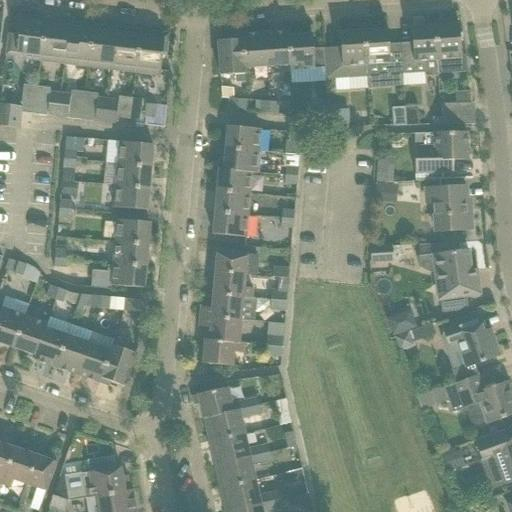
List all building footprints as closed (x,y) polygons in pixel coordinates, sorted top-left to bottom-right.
[(15,58),(40,61),(45,19),(40,19),(39,24),(16,21),(14,35),(8,34),(6,56),(15,57),(15,58)] [(40,61),(63,64),(68,27),(49,25),(50,20),(45,19),(40,61)] [(412,43),(400,44),(402,75),(424,73),(424,77),(438,76),(438,74),(434,22),(425,23),(425,28),(411,28),(412,43)] [(444,22),(434,22),(438,74),(446,74),(466,72),(465,55),(460,56),(458,25),(444,26),(444,22)] [(63,64),(87,67),(92,25),(87,25),(87,30),(68,27),(63,64)] [(87,67),(111,70),(116,33),(97,31),(97,26),(92,25),(87,67)] [(363,27),(367,77),(379,76),(379,80),(392,80),(391,75),(402,75),(400,44),(388,45),(387,30),(373,31),(373,26),(363,27)] [(325,80),(367,77),(363,27),(353,28),(353,32),(339,33),(340,48),(323,49),(324,68),(325,80)] [(111,70),(135,73),(140,31),(135,30),(134,36),(116,33),(111,70)] [(140,31),(135,73),(159,76),(162,53),(166,54),(167,39),(144,37),(145,32),(140,31)] [(290,65),(289,37),(288,32),(264,33),(266,67),(289,65),(290,65)] [(266,67),(264,33),(242,35),(244,68),(266,67)] [(244,68),(242,35),(224,36),(224,41),(217,41),(220,76),(245,74),(244,68)] [(324,68),(323,49),(313,49),(312,35),(289,37),(290,65),(289,65),(289,70),(324,68)] [(233,87),(220,86),(221,97),(233,98),(233,87)] [(57,117),(58,108),(60,94),(50,92),(47,116),(57,117)] [(60,94),(58,108),(57,117),(68,118),(70,95),(60,94)] [(105,122),(106,113),(108,100),(97,98),(95,121),(105,122)] [(228,111),(237,112),(238,99),(229,99),(228,111)] [(238,99),(237,112),(245,112),(246,100),(238,99)] [(108,100),(106,113),(105,122),(115,124),(118,101),(108,100)] [(257,113),(266,114),(267,102),(258,101),(257,113)] [(267,102),(266,114),(274,115),(275,103),(267,102)] [(441,104),(441,125),(474,125),(474,103),(441,104)] [(0,126),(18,128),(21,107),(0,104),(0,126)] [(143,118),(154,119),(156,105),(145,104),(143,118)] [(318,107),(319,119),(328,118),(327,106),(318,107)] [(406,126),(404,108),(392,108),(393,127),(406,126)] [(418,108),(404,108),(406,126),(419,126),(418,108)] [(349,128),(348,109),(335,109),(337,128),(349,128)] [(227,127),(225,148),(258,151),(260,130),(227,127)] [(287,154),(299,155),(301,133),(289,132),(287,154)] [(413,134),(415,174),(422,173),(442,173),(442,161),(467,160),(466,132),(434,133),(434,134),(413,134)] [(65,144),(64,151),(76,152),(83,153),(84,139),(74,138),(65,137),(65,144)] [(119,142),(117,164),(151,167),(152,145),(119,142)] [(225,148),(223,170),(251,172),(251,173),(256,174),(258,151),(225,148)] [(64,151),(64,159),(75,161),(76,152),(64,151)] [(75,161),(64,159),(63,168),(75,169),(75,161)] [(117,164),(115,186),(149,189),(151,167),(117,164)] [(286,167),(285,176),(297,177),(298,168),(286,167)] [(218,169),(216,191),(249,194),(251,173),(251,172),(223,170),(218,169)] [(297,177),(285,176),(284,184),(296,186),(297,177)] [(149,189),(115,186),(113,208),(147,211),(149,189)] [(425,189),(426,204),(433,204),(435,232),(451,231),(471,230),(470,210),(466,210),(465,186),(445,187),(425,189)] [(216,191),(214,213),(247,216),(249,194),(216,191)] [(60,200),(59,209),(71,210),(72,202),(60,200)] [(71,210),(59,209),(58,217),(70,219),(71,210)] [(282,210),(281,219),(293,220),(294,212),(282,210)] [(247,216),(214,213),(212,235),(245,238),(247,216)] [(293,220),(281,219),(280,228),(292,229),(293,220)] [(117,220),(115,242),(148,245),(150,223),(117,220)] [(115,242),(113,264),(146,267),(148,245),(115,242)] [(392,247),(369,248),(370,262),(392,261),(392,247)] [(56,250),(55,259),(67,260),(67,251),(56,250)] [(432,255),(418,257),(420,268),(430,273),(434,272),(438,300),(479,295),(476,270),(470,270),(468,250),(432,255)] [(216,251),(214,274),(245,276),(247,254),(216,251)] [(67,260),(55,259),(54,268),(66,269),(67,260)] [(14,273),(23,277),(27,265),(18,262),(14,273)] [(146,267),(113,264),(111,286),(144,289),(146,267)] [(272,277),(288,279),(289,269),(273,268),(272,277)] [(214,274),(212,296),(251,300),(251,299),(252,289),(244,288),(245,276),(214,274)] [(46,298),(54,300),(58,289),(50,286),(46,298)] [(58,289),(54,300),(62,303),(66,292),(58,289)] [(271,290),(270,300),(286,302),(287,292),(271,290)] [(91,308),(101,309),(102,297),(92,296),(91,308)] [(200,308),(199,318),(241,322),(241,320),(254,321),(256,299),(251,299),(251,300),(212,296),(211,309),(200,308)] [(102,297),(101,309),(110,310),(110,298),(102,297)] [(123,311),(132,312),(133,300),(124,299),(123,311)] [(133,300),(132,312),(140,313),(141,300),(133,300)] [(286,302),(270,300),(269,310),(285,311),(286,302)] [(0,343),(13,348),(24,316),(2,309),(0,313),(0,343)] [(45,329),(47,324),(24,316),(13,348),(34,356),(44,328),(45,329)] [(209,328),(208,340),(208,342),(239,344),(239,343),(241,322),(199,318),(198,327),(209,328)] [(450,371),(454,384),(478,375),(474,366),(499,357),(489,329),(483,331),(478,319),(442,332),(447,345),(445,350),(460,355),(464,366),(450,371)] [(65,336),(45,329),(44,328),(34,356),(33,360),(54,367),(65,336)] [(395,337),(399,350),(412,345),(408,332),(395,337)] [(76,375),(87,343),(65,336),(54,367),(76,375)] [(267,337),(266,346),(282,348),(283,338),(267,337)] [(208,342),(208,340),(204,340),(202,364),(222,366),(232,367),(234,353),(242,354),(243,343),(239,343),(239,344),(208,342)] [(99,383),(110,351),(87,343),(76,375),(99,383)] [(124,387),(135,354),(112,345),(110,351),(99,383),(116,389),(118,385),(124,387)] [(282,348),(266,346),(265,356),(281,358),(282,348)] [(478,375),(454,384),(443,388),(452,413),(465,408),(472,428),(485,423),(486,425),(511,415),(511,392),(508,381),(483,390),(478,375)] [(203,419),(208,418),(208,417),(258,406),(257,398),(231,404),(228,388),(211,392),(192,396),(193,402),(198,400),(203,419)] [(285,400),(276,402),(281,425),(291,423),(285,400)] [(207,437),(209,442),(244,434),(241,418),(260,414),(258,406),(208,417),(208,418),(213,436),(207,437)] [(474,441),(481,461),(485,460),(494,486),(511,479),(511,441),(508,442),(504,430),(474,441)] [(215,446),(219,464),(269,453),(267,445),(248,449),(244,434),(209,442),(210,447),(215,446)] [(0,484),(1,485),(14,448),(0,443),(0,484)] [(13,480),(26,485),(36,456),(14,448),(1,485),(11,488),(13,480)] [(218,484),(219,489),(255,481),(255,480),(267,477),(263,462),(271,461),(269,453),(219,464),(223,483),(218,484)] [(36,456),(26,485),(46,491),(56,462),(36,456)] [(129,491),(129,490),(127,476),(122,477),(120,468),(105,470),(103,458),(86,461),(91,487),(83,489),(85,499),(93,497),(129,491)] [(225,493),(230,511),(280,500),(278,491),(259,496),(255,481),(219,489),(220,494),(225,493)] [(98,506),(99,511),(135,511),(132,490),(129,490),(129,491),(93,497),(95,507),(98,506)] [(305,494),(292,497),(294,506),(308,503),(305,494)] [(49,506),(65,511),(68,501),(53,496),(49,506)] [(280,500),(230,511),(229,511),(262,511),(282,508),(280,500)]
